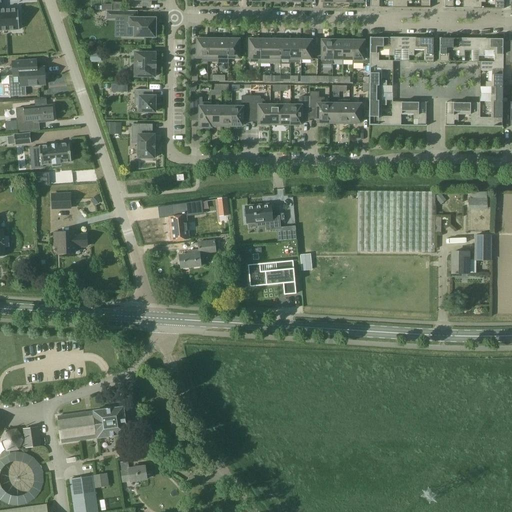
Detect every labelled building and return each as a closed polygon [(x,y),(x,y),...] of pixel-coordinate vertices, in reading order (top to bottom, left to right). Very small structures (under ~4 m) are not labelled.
[(1,0),(0,0),(0,30),(19,30),(18,9),(0,10),(0,8),(0,3),(1,4),(1,0)] [(400,0),(400,8),(407,8),(407,2),(411,2),(411,0),(420,0),(421,8),(430,8),(430,7),(429,0),(400,0)] [(474,8),(474,0),(444,0),(444,7),(444,8),(454,8),(453,0),(462,0),(463,2),(467,2),(467,8),(474,8)] [(504,9),(503,0),(474,0),(474,8),(481,9),(481,3),(486,3),(485,0),(494,0),(495,9),(504,9)] [(125,19),(125,11),(107,11),(107,19),(125,19)] [(125,11),(125,19),(124,19),(123,37),(135,37),(155,37),(155,35),(157,34),(157,29),(155,28),(155,19),(137,18),(137,11),(125,11)] [(370,37),(370,61),(379,61),(379,50),(389,50),(389,56),(395,56),(395,50),(402,50),(402,38),(370,37)] [(197,61),(208,62),(208,39),(202,39),(202,38),(196,38),(196,44),(197,44),(197,61)] [(234,40),(228,39),(228,58),(239,58),(239,45),(240,45),(240,38),(234,38),(234,40)] [(249,62),(260,62),(260,40),(254,40),(254,39),(248,38),(248,45),(249,45),(249,62)] [(434,38),(402,38),(402,50),(409,50),(409,56),(414,56),(414,50),(424,50),(424,62),(433,62),(434,39),(434,38)] [(471,51),(472,38),(439,38),(439,39),(440,39),(439,62),(449,62),(449,50),(459,51),(459,56),(464,56),(464,51),(471,51)] [(494,51),(494,62),(503,62),(503,49),(503,39),(472,38),(471,51),(479,51),(479,56),(484,57),(484,51),(494,51)] [(218,39),(208,39),(208,62),(218,62),(218,39)] [(228,58),(228,39),(218,39),(218,62),(217,62),(217,63),(228,63),(228,58)] [(307,40),(301,40),(301,63),(301,59),(311,59),(312,45),(313,45),(313,39),(307,39),(307,40)] [(333,59),(333,41),(327,41),(327,39),(321,39),(321,45),(322,45),(322,59),(322,64),(333,64),(333,59)] [(270,59),(270,40),(260,40),(260,62),(260,64),(270,64),(270,59)] [(280,59),(281,40),(270,40),(270,59),(270,64),(280,64),(280,59)] [(291,62),(291,40),(281,40),(280,59),(280,64),(290,64),(291,62)] [(291,62),(301,63),(301,40),(291,40),(291,62)] [(359,41),(353,41),(353,63),(364,63),(364,46),(365,46),(365,40),(359,40),(359,41)] [(333,59),(343,59),(343,41),(333,41),(333,59)] [(353,63),(353,41),(343,41),(343,59),(353,60),(353,63)] [(503,65),(511,64),(511,41),(510,41),(510,47),(511,47),(511,49),(503,49),(503,62),(503,65)] [(89,51),(89,62),(101,62),(101,51),(89,51)] [(156,68),(156,62),(155,62),(155,53),(135,53),(135,77),(155,77),(155,68),(156,68)] [(38,68),(37,61),(12,62),(13,76),(9,76),(10,97),(26,96),(25,86),(33,85),(35,87),(39,87),(41,85),(46,85),(45,80),(47,78),(47,74),(45,72),(44,68),(38,68)] [(379,61),(370,61),(369,93),(382,93),(382,86),(387,86),(387,81),(381,81),(381,70),(393,70),(393,61),(379,61)] [(490,87),(490,94),(503,94),(503,65),(503,62),(494,62),(479,62),(479,71),(491,71),(491,82),(485,82),(485,87),(490,87)] [(127,92),(127,83),(111,83),(110,92),(127,92)] [(148,114),(148,112),(155,112),(155,97),(152,97),(151,95),(151,90),(134,90),(134,104),(136,106),(139,106),(139,112),(142,112),(142,114),(148,114)] [(310,92),(310,97),(309,110),(314,110),(314,117),(317,117),(317,123),(320,123),(320,124),(329,124),(329,104),(323,104),(323,98),(318,98),(318,92),(310,92)] [(369,126),(392,126),(392,117),(381,117),(381,106),(387,106),(387,100),(382,100),(382,93),(369,93),(369,126)] [(503,94),(490,94),(490,101),(485,101),(485,107),(491,107),(491,118),(480,118),(480,103),(479,127),(502,127),(503,120),(503,101),(503,94)] [(245,113),(250,113),(251,97),(242,97),(242,107),(231,107),(231,127),(240,127),(240,126),(242,126),(242,121),(245,121),(245,113)] [(259,97),(251,97),(250,113),(255,113),(255,119),(258,119),(258,124),(261,124),(261,126),(270,126),(270,105),(266,105),(266,103),(262,100),(259,100),(259,97)] [(309,110),(310,97),(300,97),(300,106),(290,106),(290,126),(299,126),(299,124),(301,124),(301,119),(304,119),(304,110),(309,110)] [(211,125),(211,103),(201,103),(201,98),(190,98),(190,111),(196,111),(196,120),(199,120),(199,127),(201,127),(201,129),(209,129),(209,127),(211,127),(211,125)] [(334,123),(339,123),(339,101),(339,104),(329,104),(329,124),(334,125),(334,123)] [(344,125),(349,125),(349,101),(339,101),(339,123),(344,123),(344,125)] [(350,101),(349,101),(349,125),(358,125),(358,123),(360,123),(360,118),(363,118),(363,110),(360,110),(360,104),(350,104),(350,101)] [(511,101),(503,101),(503,120),(511,120),(511,125),(511,124),(511,101)] [(392,102),(392,117),(392,126),(401,126),(401,114),(414,114),(413,120),(418,120),(418,126),(427,126),(427,125),(426,125),(426,114),(419,114),(419,102),(392,102)] [(471,127),(479,127),(480,103),(453,102),(453,114),(445,114),(445,125),(445,126),(454,126),(454,120),(458,121),(458,115),(471,115),(471,127)] [(211,103),(211,125),(211,127),(217,127),(217,125),(221,125),(221,107),(211,107),(211,103)] [(276,124),(280,124),(280,105),(270,105),(270,126),(276,126),(276,124)] [(290,106),(280,105),(280,124),(285,124),(285,126),(290,126),(290,106)] [(52,106),(25,108),(16,109),(18,133),(40,130),(39,123),(54,121),(52,106)] [(231,107),(221,107),(221,125),(225,126),(225,127),(231,127),(231,107)] [(121,134),(121,123),(109,122),(109,133),(121,134)] [(155,149),(155,144),(154,144),(154,135),(151,135),(151,125),(133,125),(133,143),(139,143),(139,158),(154,158),(154,149),(155,149)] [(30,134),(14,135),(15,145),(31,143),(30,134)] [(42,165),(71,162),(70,144),(40,147),(33,148),(33,155),(40,154),(42,165)] [(434,253),(434,222),(435,217),(435,192),(358,192),(357,252),(434,253)] [(468,209),(487,210),(487,198),(487,193),(472,192),(471,198),(468,198),(468,209)] [(53,209),(71,208),(70,194),(52,195),(53,209)] [(272,217),(271,205),(246,207),(246,209),(244,209),(245,217),(246,217),(247,223),(255,222),(256,227),(267,226),(267,230),(276,229),(280,229),(280,228),(279,216),(272,217)] [(171,241),(190,239),(187,215),(169,217),(171,241)] [(295,227),(280,228),(280,229),(276,229),(277,242),(296,240),(295,227)] [(0,256),(5,256),(4,247),(9,247),(8,237),(4,237),(3,230),(0,229),(0,256)] [(74,247),(87,246),(87,235),(74,235),(74,232),(54,233),(55,246),(59,246),(59,254),(74,253),(74,247)] [(491,260),(491,236),(475,236),(475,253),(452,253),(452,273),(469,273),(469,260),(475,260),(491,260)] [(200,254),(216,252),(215,241),(198,243),(199,251),(188,252),(188,254),(179,255),(181,268),(201,266),(200,254)] [(311,253),(300,254),(301,271),(312,270),(311,253)] [(293,261),(281,262),(260,264),(248,265),(250,287),(283,284),(284,295),(296,294),(293,261)] [(97,439),(127,434),(124,407),(93,411),(93,412),(58,417),(62,443),(97,438),(97,439)] [(26,448),(41,446),(38,427),(23,429),(26,448)] [(24,438),(17,429),(5,431),(1,442),(7,452),(19,450),(24,440),(24,438)] [(130,482),(147,479),(145,466),(129,469),(129,471),(121,472),(123,481),(130,480),(130,482)] [(98,511),(95,488),(108,486),(106,473),(93,475),(69,479),(73,511),(98,511)]
